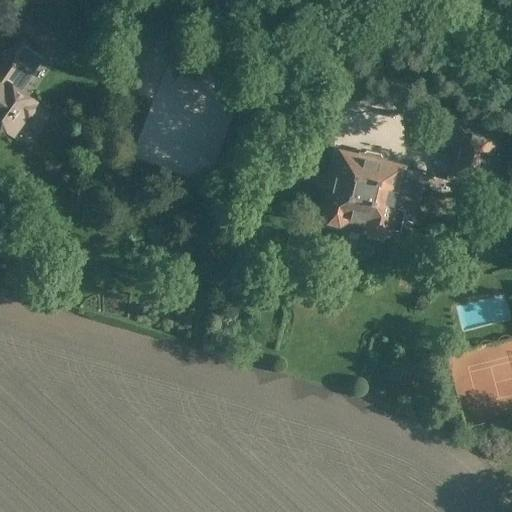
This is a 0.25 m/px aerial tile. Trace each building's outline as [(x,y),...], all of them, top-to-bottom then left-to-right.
[(190,31),(136,18),(131,37),(185,50),(190,31)] [(0,130),(3,133),(5,130),(13,135),(26,117),(27,118),(29,117),(30,117),(32,116),(33,115),(34,114),(34,113),(35,111),(35,110),(35,108),(34,107),(34,106),(36,103),(19,92),(44,57),(45,57),(56,42),(23,19),(13,35),(18,39),(0,65),(0,130)] [(496,136),(463,128),(451,176),(484,184),(496,136)] [(332,192),(326,215),(330,223),(339,225),(346,221),(346,218),(349,219),(354,222),(361,224),(367,223),(370,224),(369,226),(372,232),(382,235),(388,231),(394,208),(416,214),(422,190),(400,184),(404,168),(383,163),(383,160),(380,156),(368,153),(363,155),(362,158),(341,153),(335,176),(330,180),(329,187),(332,192)] [(479,239),(476,247),(482,250),(485,242),(479,239)]
